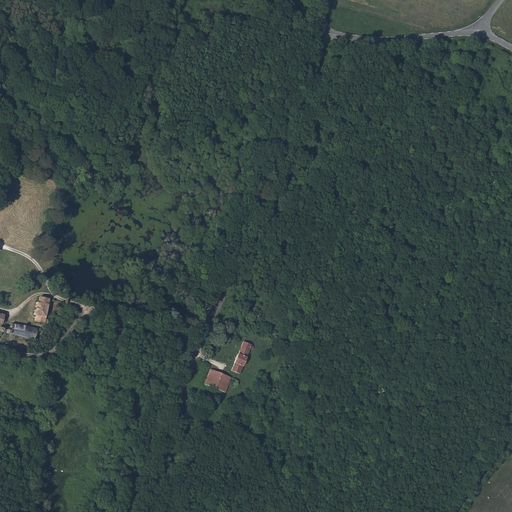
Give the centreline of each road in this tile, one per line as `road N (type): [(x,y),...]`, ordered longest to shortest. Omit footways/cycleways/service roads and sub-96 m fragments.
road 1 (unclassified): [(323,34),(298,144),(194,356),(148,511)]
road 2 (unclassified): [(478,29),(419,40),(323,34)]
